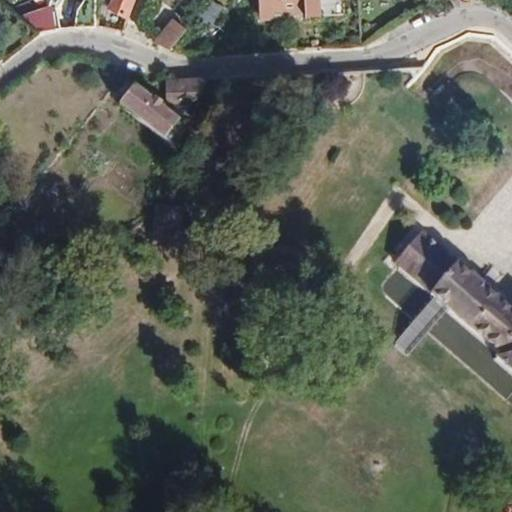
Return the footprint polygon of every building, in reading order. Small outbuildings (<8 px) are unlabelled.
[(83,0),(78,9),(75,27),(95,27),(95,17),(97,0),(83,0)] [(110,0),(109,6),(129,17),(135,0),(110,0)] [(253,0),(254,3),(259,3),(260,20),(284,18),(284,14),(305,13),(305,17),(320,16),(318,0),(253,0)] [(19,16),(35,32),(57,27),(49,5),(19,16)] [(188,30),(174,19),(155,42),(172,50),(188,30)] [(136,86),(139,81),(124,73),(108,94),(120,105),(136,86)] [(207,79),(165,82),(166,95),(200,94),(207,79)] [(136,86),(120,105),(176,149),(186,126),(136,86)] [(152,245),(194,250),(197,232),(154,227),(152,245)] [(511,309),(423,231),(395,263),(500,355),(497,359),(511,372),(511,309)]
